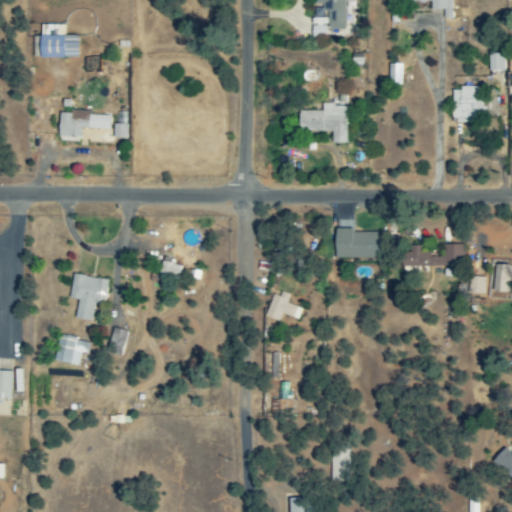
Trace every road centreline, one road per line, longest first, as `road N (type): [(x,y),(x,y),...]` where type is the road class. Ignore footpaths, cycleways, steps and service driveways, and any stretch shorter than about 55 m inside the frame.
road 1 (residential): [(245,511),(246,0)]
road 2 (residential): [(511,197),(0,196)]
